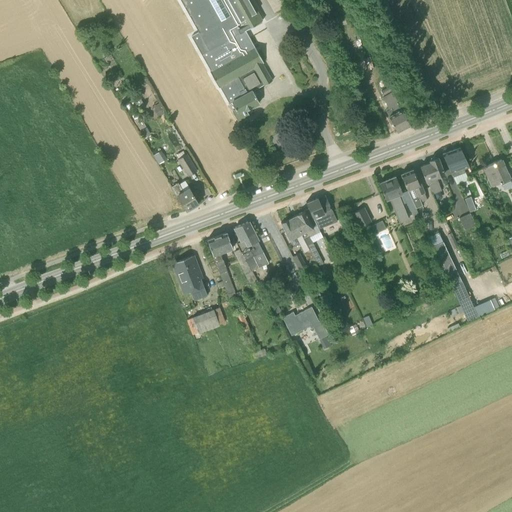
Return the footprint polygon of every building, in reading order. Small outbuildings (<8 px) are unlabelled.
[(253,43),(242,23),(228,0),(180,0),(203,39),(208,48),(200,53),(210,69),(253,43)] [(228,0),(242,23),(258,14),(250,0),(228,0)] [(329,13),(335,26),(342,23),(336,10),(329,13)] [(208,48),(203,39),(195,44),(200,53),(208,48)] [(252,66),(264,84),(264,85),(272,81),(262,63),(263,62),(253,43),(210,69),(208,69),(218,86),(219,86),(252,66)] [(253,91),(264,84),(252,66),(219,86),(228,102),(251,89),(253,91)] [(384,96),(392,91),(389,86),(381,90),(384,96)] [(259,103),(253,91),(251,89),(228,102),(227,103),(228,106),(230,108),(232,110),(231,110),(238,121),(249,114),(246,110),(259,103)] [(410,125),(393,92),(383,97),(389,108),(392,107),(392,108),(386,111),(397,132),(410,125)] [(163,114),(159,107),(160,107),(158,103),(153,107),(155,110),(153,111),(157,118),(163,114)] [(143,139),(150,135),(146,128),(139,132),(143,139)] [(466,165),(460,147),(442,154),(449,172),(450,171),(453,177),(465,172),(463,170),(469,168),(467,165),(466,165)] [(185,154),(183,151),(177,154),(179,158),(178,159),(188,176),(197,171),(186,154),(185,154)] [(441,190),(436,177),(444,174),(438,157),(429,161),(430,162),(420,166),(426,183),(427,183),(433,194),(441,190)] [(500,185),(509,180),(500,159),(482,167),(491,187),(499,183),(500,185)] [(401,174),(407,190),(412,201),(419,198),(420,202),(427,199),(419,181),(418,182),(413,169),(401,174)] [(390,198),(399,222),(408,219),(398,195),(402,193),(395,176),(379,183),(386,200),(390,198)] [(188,189),(184,181),(179,184),(178,182),(171,186),(186,211),(199,204),(189,188),(188,189)] [(407,190),(402,193),(409,211),(415,208),(412,201),(407,190)] [(315,224),(316,226),(316,225),(323,237),(329,234),(327,229),(322,220),(326,218),(317,197),(306,202),(309,209),(308,209),(315,224)] [(358,227),(371,221),(364,207),(351,213),(358,227)] [(316,226),(315,224),(308,209),(305,211),(304,211),(292,217),(309,250),(317,266),(322,263),(309,237),(315,234),(312,228),(316,226)] [(465,230),(475,225),(469,213),(458,218),(465,230)] [(303,253),(309,250),(292,217),(281,222),(289,239),(290,239),(294,246),(299,244),(303,253)] [(383,219),(373,224),(377,232),(387,227),(383,219)] [(257,241),(247,221),(234,227),(237,233),(234,235),(238,242),(236,243),(239,249),(245,259),(252,255),(247,245),(257,241)] [(219,253),(233,248),(226,232),(207,239),(213,255),(215,262),(219,273),(223,282),(224,287),(230,302),(237,299),(226,270),(227,270),(222,259),(219,253)] [(268,263),(258,241),(257,241),(247,245),(252,255),(245,259),(252,271),(268,263)] [(452,286),(462,282),(442,241),(433,246),(452,286)] [(252,271),(245,259),(239,249),(233,252),(242,269),(244,275),(252,271)] [(299,269),(306,265),(300,253),(293,256),(299,269)] [(207,294),(192,255),(174,262),(179,276),(177,277),(183,293),(191,290),(194,299),(207,294)] [(271,285),(268,280),(259,284),(262,289),(267,286),(271,285)] [(262,289),(268,302),(275,315),(281,312),(274,299),(267,286),(262,289)] [(311,293),(314,300),(321,297),(318,290),(311,293)] [(319,320),(311,306),(298,313),(299,314),(295,316),(293,311),(282,317),(292,335),(309,326),(310,328),(312,327),(319,339),(328,334),(320,320),(319,320)] [(187,320),(192,334),(198,332),(198,333),(219,325),(219,324),(224,322),(218,307),(213,309),(192,317),(192,318),(187,319),(187,320)] [(244,331),(243,331),(246,338),(247,337),(250,345),(255,343),(251,334),(249,329),(242,313),(237,315),(244,331)] [(358,331),(355,325),(348,329),(351,335),(358,331)] [(332,338),(322,343),(324,348),(335,344),(332,338)] [(266,354),(264,349),(260,350),(258,345),(248,349),(252,359),(266,354)]
